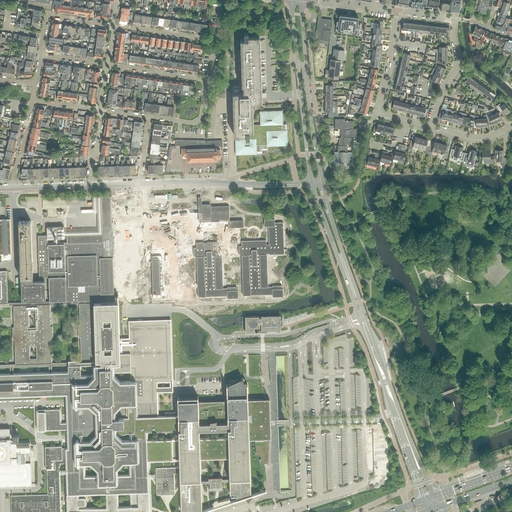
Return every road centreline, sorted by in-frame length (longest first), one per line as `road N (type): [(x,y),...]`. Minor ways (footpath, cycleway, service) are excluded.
road 1 (tertiary): [(433,496),(320,172)]
road 2 (tertiary): [(312,184),(423,499)]
road 3 (tertiary): [(290,0),(312,184)]
road 4 (residential): [(430,128),(457,62),(453,17),(396,10)]
road 5 (tertiary): [(320,172),(301,0)]
road 6 (unclassified): [(312,184),(140,184)]
road 7 (track): [(174,294),(218,289),(270,299),(331,289)]
road 8 (residential): [(430,128),(378,113),(396,10)]
